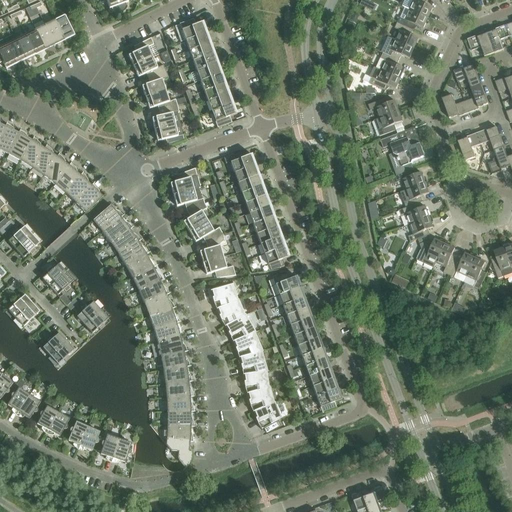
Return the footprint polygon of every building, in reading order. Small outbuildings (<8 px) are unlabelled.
[(128,3),(127,0),(105,0),(109,10),(112,9),(113,12),(113,13),(114,13),(115,14),(116,14),(118,14),(119,14),(120,14),(121,13),(123,13),(124,12),(125,12),(125,11),(126,10),(127,9),(127,7),(126,4),(128,3)] [(364,0),(363,6),(376,10),(378,6),(370,3),(371,0),(364,0)] [(427,0),(426,0),(411,0),(414,1),(410,11),(429,19),(433,9),(425,5),(427,0)] [(429,19),(410,11),(405,20),(400,18),(397,23),(413,31),(416,26),(424,30),(429,19)] [(65,16),(55,21),(64,39),(74,34),(65,16)] [(205,34),(205,33),(203,28),(203,23),(196,26),(194,20),(179,25),(176,27),(182,43),(185,41),(205,34)] [(54,44),(64,39),(55,21),(45,26),(54,44)] [(396,41),(415,50),(419,40),(411,36),(413,31),(397,23),(395,29),(400,31),(396,41)] [(44,49),(54,44),(45,26),(35,30),(44,49)] [(501,41),(510,37),(506,26),(496,30),(497,31),(487,34),(495,54),(505,50),(501,41)] [(35,30),(25,35),(35,54),(44,49),(35,30)] [(205,34),(185,41),(189,52),(209,44),(207,38),(207,33),(205,33),(205,34)] [(495,54),(487,34),(478,38),(478,37),(468,40),(472,52),(481,48),(485,58),(495,54)] [(25,35),(16,40),(25,58),(35,54),(25,35)] [(128,56),(133,67),(152,58),(148,48),(154,45),(151,39),(138,45),(141,51),(128,56)] [(0,57),(2,61),(5,68),(15,63),(6,45),(4,40),(0,42),(0,57)] [(16,40),(6,45),(15,63),(25,58),(16,40)] [(415,50),(396,41),(391,51),(386,48),(383,54),(399,61),(402,56),(410,60),(415,50)] [(209,44),(189,52),(193,62),(213,54),(212,54),(211,48),(210,43),(209,44)] [(213,54),(193,62),(196,72),(216,64),(214,58),(214,53),(212,54),(213,54)] [(399,61),(383,54),(381,59),(386,62),(381,71),(401,80),(405,70),(397,66),(399,61)] [(157,69),(152,58),(133,67),(138,78),(151,72),(153,77),(166,72),(163,66),(157,69)] [(216,64),(196,72),(200,82),(220,75),(220,74),(218,69),(218,63),(216,64)] [(471,90),(481,86),(474,66),(465,70),(464,69),(454,73),(458,84),(468,80),(471,90)] [(401,80),(381,71),(377,81),(372,79),(369,84),(385,92),(387,86),(396,90),(401,80)] [(142,87),(145,98),(165,92),(162,81),(168,79),(166,72),(153,77),(155,83),(142,87)] [(220,75),(200,82),(204,92),(224,85),(224,84),(222,79),(222,73),(220,74),(220,75)] [(509,90),(511,98),(511,78),(506,80),(505,79),(495,83),(499,94),(509,90)] [(224,85),(204,92),(208,102),(228,95),(227,94),(225,89),(225,83),(224,84),(224,85)] [(481,86),(471,90),(474,99),(465,102),(469,114),(479,110),(479,109),(489,105),(481,86)] [(162,105),(164,111),(177,107),(175,100),(169,102),(165,92),(145,98),(149,110),(162,105)] [(228,95),(208,102),(211,112),(231,105),(231,104),(229,99),(229,94),(227,94),(228,95)] [(469,114),(465,102),(456,106),(452,96),(443,100),(450,119),(459,116),(460,117),(469,114)] [(384,100),(368,106),(370,112),(375,109),(379,120),(399,112),(395,102),(386,105),(384,100)] [(233,104),(231,104),(231,105),(211,112),(217,129),(232,124),(230,118),(237,115),(236,114),(235,115),(233,109),(233,104)] [(152,119),(154,131),(180,125),(178,114),(179,113),(177,107),(164,111),(165,116),(152,119)] [(379,120),(374,122),(377,131),(380,137),(396,131),(394,126),(403,123),(399,112),(379,120)] [(171,139),(172,146),(185,141),(184,135),(183,136),(180,125),(154,131),(157,142),(171,139)] [(0,139),(0,150),(8,155),(19,134),(18,134),(5,127),(6,127),(0,139)] [(477,134),(481,145),(490,142),(494,151),(504,147),(497,128),(487,132),(487,130),(477,134)] [(394,137),(380,142),(383,149),(391,147),(394,155),(397,157),(402,168),(404,167),(407,173),(411,172),(409,165),(412,164),(413,162),(425,157),(415,129),(394,137)] [(8,155),(20,162),(32,141),(19,133),(18,134),(19,134),(8,155)] [(481,145),(477,134),(467,138),(468,139),(458,142),(466,162),(476,158),(472,149),(481,145)] [(20,162),(32,169),(45,150),(44,149),(32,141),(20,162)] [(504,147),(494,151),(497,160),(488,164),(492,175),(502,171),(502,170),(506,168),(507,169),(510,168),(510,167),(511,167),(508,158),(504,147)] [(32,169),(43,177),(58,158),(57,157),(45,149),(44,149),(45,150),(32,169)] [(242,152),(228,157),(234,174),(254,167),(254,166),(252,161),(252,155),(244,158),(242,152)] [(43,177),(55,185),(69,167),(57,157),(58,158),(43,177)] [(254,167),(234,174),(238,184),(258,177),(257,176),(255,171),(255,165),(254,166),(254,167)] [(55,185),(65,194),(81,177),(80,176),(69,166),(69,167),(55,185)] [(170,184),(173,196),(194,190),(191,179),(197,177),(195,169),(182,174),(183,181),(170,184)] [(395,178),(389,180),(392,186),(402,182),(406,191),(425,184),(422,174),(413,177),(411,172),(407,173),(395,178)] [(258,177),(238,184),(241,194),(261,187),(261,186),(259,181),(259,175),(257,176),(258,177)] [(65,194),(75,204),(92,187),(91,186),(81,176),(80,176),(81,177),(65,194)] [(406,191),(401,193),(407,209),(415,206),(423,203),(421,198),(429,195),(425,184),(406,191)] [(86,214),(103,197),(102,197),(92,186),(91,186),(92,187),(75,204),(86,214)] [(261,187),(241,194),(245,204),(265,197),(265,196),(263,191),(263,186),(261,186),(261,187)] [(190,204),(191,210),(205,204),(203,199),(202,200),(199,189),(194,190),(173,196),(176,207),(190,204)] [(265,197),(245,204),(249,215),(269,207),(269,206),(267,201),(266,196),(265,196),(265,197)] [(183,223),(189,233),(207,222),(201,212),(207,209),(205,204),(191,210),(195,216),(183,223)] [(120,218),(121,219),(121,218),(111,207),(112,207),(111,206),(93,222),(102,233),(120,218)] [(269,207),(249,215),(253,225),(273,218),(272,217),(270,212),(270,206),(269,206),(269,207)] [(407,209),(399,212),(401,217),(407,215),(411,226),(429,218),(425,208),(417,211),(415,206),(407,209)] [(0,223),(0,231),(3,234),(15,223),(8,216),(0,223)] [(273,218),(253,225),(256,235),(276,228),(276,227),(274,222),(274,216),(272,217),(273,218)] [(120,218),(102,233),(110,244),(129,230),(130,231),(130,230),(121,219),(120,218)] [(414,235),(409,237),(411,243),(418,240),(427,237),(425,232),(433,228),(429,218),(411,226),(414,235)] [(207,236),(211,242),(224,236),(219,228),(213,232),(207,222),(189,233),(195,243),(207,236)] [(276,228),(256,235),(260,245),(280,238),(280,237),(278,232),(278,226),(276,227),(276,228)] [(15,251),(32,236),(24,227),(19,232),(17,230),(12,234),(14,236),(8,242),(15,251)] [(129,230),(110,244),(118,255),(138,242),(138,243),(139,243),(130,231),(129,230)] [(40,244),(32,236),(15,251),(23,259),(30,253),(32,255),(36,251),(34,249),(40,244)] [(199,253),(203,264),(223,258),(220,247),(226,245),(224,236),(211,242),(212,249),(212,248),(199,253)] [(280,238),(260,245),(264,255),(284,248),(284,247),(282,242),(281,237),(280,237),(280,238)] [(422,250),(417,262),(419,263),(424,266),(434,270),(436,265),(445,246),(434,241),(434,243),(428,241),(427,237),(418,240),(422,250)] [(138,242),(118,255),(126,267),(146,255),(146,256),(147,255),(138,243),(138,242)] [(445,246),(436,265),(446,269),(444,274),(449,277),(457,261),(451,258),(455,250),(445,246)] [(285,247),(284,247),(284,248),(264,255),(270,272),(284,266),(282,261),(289,258),(289,257),(287,257),(285,252),(285,247)] [(497,261),(492,263),(498,280),(511,274),(511,268),(505,249),(494,253),(497,261)] [(146,255),(126,267),(132,279),(153,268),(153,269),(154,269),(146,256),(146,255)] [(457,261),(449,277),(455,279),(455,278),(465,283),(475,259),(465,255),(461,263),(457,261)] [(222,279),(236,276),(233,267),(226,269),(223,258),(203,264),(206,275),(219,272),(222,279)] [(465,283),(464,283),(480,290),(487,274),(482,272),(485,264),(475,259),(465,283)] [(50,288),(66,273),(59,265),(53,270),(51,268),(46,272),(49,274),(42,280),(50,288)] [(160,282),(161,282),(153,269),(153,268),(132,279),(139,292),(160,282)] [(74,281),(66,273),(50,288),(57,297),(64,291),(66,293),(70,289),(68,287),(74,281)] [(299,289),(299,288),(297,283),(297,277),(289,280),(287,274),(273,279),(279,296),(299,289)] [(160,282),(139,292),(144,305),(166,295),(166,296),(167,296),(160,282)] [(216,310),(239,301),(238,300),(233,285),(212,291),(210,291),(213,303),(216,310)] [(299,289),(279,296),(283,306),(303,299),(302,298),(300,293),(300,287),(299,288),(299,289)] [(78,305),(66,293),(60,298),(72,310),(78,305)] [(166,295),(144,305),(149,317),(171,309),(172,310),(166,296),(166,295)] [(8,311),(16,319),(32,304),(25,296),(18,302),(16,299),(11,303),(14,306),(8,311)] [(303,299),(283,306),(286,316),(306,309),(306,308),(304,303),(304,298),(302,298),(303,299)] [(245,315),(239,301),(216,310),(221,321),(225,327),(245,315)] [(84,326),(101,311),(93,303),(87,308),(85,306),(81,309),(83,312),(77,318),(84,326)] [(40,312),(32,304),(16,319),(23,327),(29,322),(31,325),(35,321),(33,318),(40,312)] [(464,316),(467,308),(456,304),(453,311),(464,316)] [(306,309),(286,316),(290,326),(310,319),(310,318),(308,313),(308,308),(306,308),(306,309)] [(171,309),(149,317),(154,331),(176,324),(177,324),(172,310),(171,309)] [(108,319),(101,311),(84,326),(92,334),(98,328),(100,331),(105,327),(103,325),(108,319)] [(233,343),(256,333),(245,315),(225,327),(230,337),(233,343)] [(310,319),(290,326),(294,337),(314,329),(313,329),(312,323),(311,318),(310,318),(310,319)] [(176,324),(154,331),(157,344),(180,338),(180,339),(181,339),(176,324)] [(314,329),(294,337),(297,347),(317,339),(315,333),(315,328),(313,329),(314,329)] [(256,333),(233,343),(237,353),(239,359),(263,352),(255,334),(256,333)] [(43,349),(50,357),(67,342),(59,334),(52,340),(50,337),(46,341),(48,344),(43,349)] [(180,338),(157,344),(161,358),(184,353),(180,339),(180,338)] [(317,339),(297,347),(301,357),(321,350),(321,349),(319,344),(319,338),(319,339),(318,338),(317,339)] [(74,350),(67,342),(50,357),(58,365),(63,360),(65,363),(70,359),(68,356),(74,350)] [(321,350),(301,357),(305,367),(325,360),(325,359),(323,354),(323,349),(321,349),(321,350)] [(243,376),(267,372),(262,353),(263,352),(239,359),(242,370),(243,376)] [(184,353),(161,358),(163,371),(186,367),(187,368),(184,353)] [(325,360),(305,367),(309,377),(329,370),(328,369),(326,364),(326,359),(325,359),(325,360)] [(186,367),(163,371),(165,385),(189,382),(189,383),(187,368),(186,367)] [(329,370),(309,377),(312,387),(332,380),(330,374),(330,369),(328,369),(329,370)] [(268,372),(267,372),(243,376),(245,387),(247,394),(270,388),(269,388),(267,373),(268,372)] [(13,385),(2,377),(0,379),(0,400),(5,394),(6,394),(6,395),(7,395),(7,394),(8,394),(9,394),(9,393),(9,392),(9,391),(8,390),(13,385)] [(332,380),(312,387),(316,398),(336,390),(334,384),(334,379),(332,380)] [(189,382),(165,385),(166,399),(190,397),(190,398),(189,383),(189,382)] [(253,413),(275,403),(274,403),(270,388),(247,394),(250,406),(253,413)] [(11,399),(12,399),(7,406),(12,409),(11,411),(17,415),(29,396),(18,389),(15,395),(14,395),(14,394),(13,394),(12,395),(11,395),(11,396),(11,397),(11,398),(11,399)] [(338,389),(336,390),(316,398),(322,414),(337,409),(334,403),(342,400),(341,399),(340,400),(338,395),(338,389)] [(40,404),(29,396),(17,415),(23,418),(24,417),(29,420),(34,413),(34,414),(35,414),(36,414),(36,413),(37,413),(37,412),(38,411),(37,411),(37,410),(36,409),(40,404)] [(190,397),(166,399),(167,413),(191,412),(191,413),(190,398),(190,397)] [(282,419),(275,403),(253,413),(257,423),(261,430),(263,429),(263,430),(281,419),(282,419)] [(40,417),(41,418),(37,425),(42,428),(41,430),(47,433),(58,414),(46,407),(43,413),(42,413),(41,413),(40,414),(40,415),(39,415),(39,416),(40,416),(40,417)] [(191,412),(167,413),(167,427),(191,427),(191,428),(191,413),(191,412)] [(69,420),(58,414),(47,433),(53,436),(54,435),(60,438),(64,430),(65,431),(65,430),(66,430),(67,430),(67,429),(67,428),(67,427),(67,426),(66,426),(69,420)] [(71,434),(68,442),(73,444),(73,446),(79,448),(88,428),(76,423),(73,429),(72,429),(71,429),(70,430),(70,431),(70,432),(70,433),(71,434)] [(191,427),(167,427),(166,441),(190,442),(190,443),(191,428),(191,427)] [(100,433),(88,428),(79,448),(85,451),(86,449),(92,452),(95,444),(96,444),(96,445),(97,444),(98,444),(98,443),(99,442),(98,442),(98,441),(98,440),(97,440),(100,433)] [(102,447),(103,447),(100,455),(106,457),(105,459),(112,461),(119,440),(107,436),(104,443),(104,442),(103,442),(103,443),(102,443),(101,444),(101,445),(101,446),(102,447)] [(131,444),(119,440),(112,461),(118,463),(119,462),(125,464),(127,456),(128,456),(129,456),(130,455),(131,454),(131,453),(130,452),(130,451),(129,451),(131,444)] [(185,468),(183,470),(184,470),(187,467),(189,466),(190,464),(191,463),(191,461),(191,460),(192,458),(192,453),(189,452),(190,443),(190,442),(166,441),(166,446),(171,452),(177,452),(178,454),(177,460),(185,468)] [(353,496),(358,511),(359,511),(379,505),(379,504),(377,499),(376,494),(369,496),(367,490),(353,496)]
